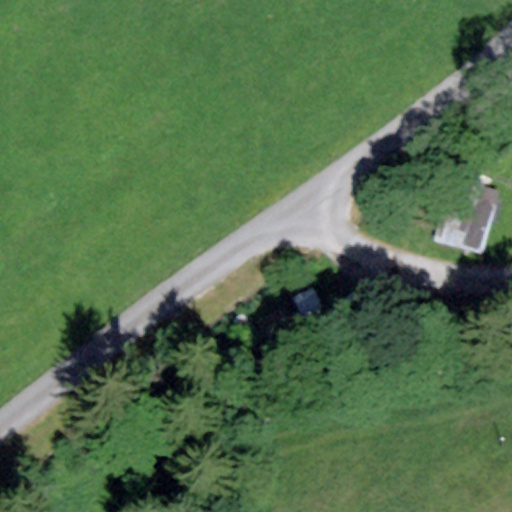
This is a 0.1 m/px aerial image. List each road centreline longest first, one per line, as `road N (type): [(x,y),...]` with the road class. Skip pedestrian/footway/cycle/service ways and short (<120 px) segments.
road 1 (residential): [(511,34),(0,426)]
road 2 (track): [(265,222),(422,279),(511,291)]
